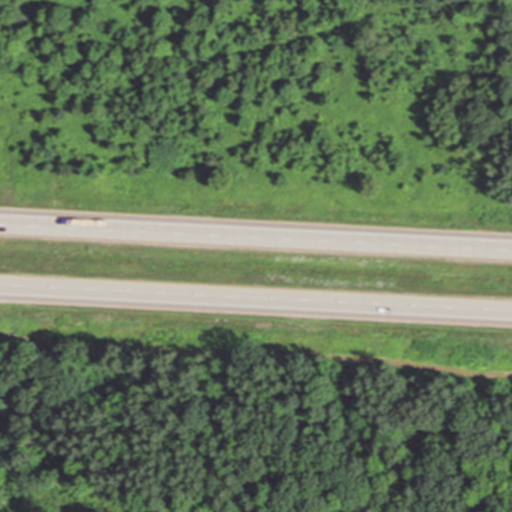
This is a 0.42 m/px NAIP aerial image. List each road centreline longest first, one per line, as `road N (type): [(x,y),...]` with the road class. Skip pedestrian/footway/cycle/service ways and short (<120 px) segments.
road 1 (motorway): [(0,286),(511,313)]
road 2 (motorway): [(511,249),(0,223)]
